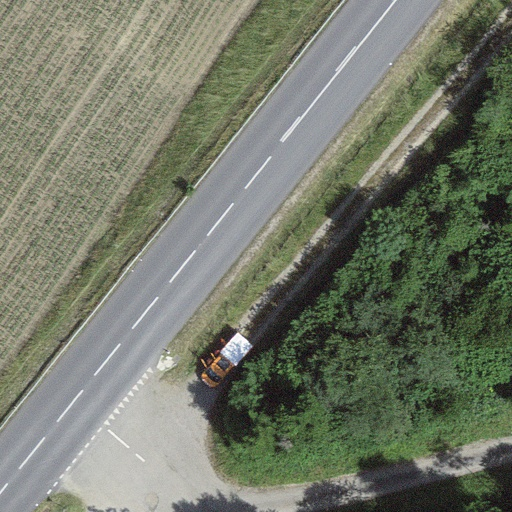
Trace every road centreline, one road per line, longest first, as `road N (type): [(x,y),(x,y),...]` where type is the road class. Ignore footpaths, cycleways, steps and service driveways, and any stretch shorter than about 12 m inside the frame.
road 1 (track): [(155,457),(511,34)]
road 2 (tertiary): [(80,403),(404,0)]
road 3 (unclassified): [(511,461),(334,502),(229,510),(80,403)]
road 4 (tertiary): [(0,500),(80,403)]
